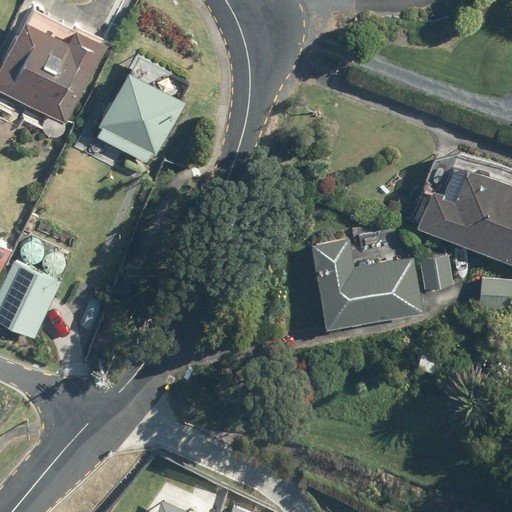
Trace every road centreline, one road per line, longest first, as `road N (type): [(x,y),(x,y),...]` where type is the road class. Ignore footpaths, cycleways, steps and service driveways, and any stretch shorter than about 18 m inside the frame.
road 1 (residential): [(225,0),(252,76),(246,124),(156,337),(95,410)]
road 2 (residential): [(95,410),(9,511)]
